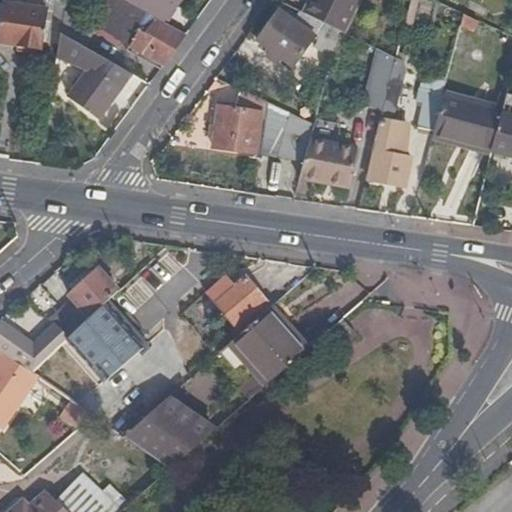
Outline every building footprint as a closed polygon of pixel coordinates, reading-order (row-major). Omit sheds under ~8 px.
[(94,0),(107,7),(95,28),(129,47),(130,46),(145,18),(147,14),(134,7),(122,0),(94,0)] [(138,0),(134,7),(147,14),(152,17),(157,19),(170,27),(185,5),(177,0),(138,0)] [(313,0),(307,14),(345,33),(360,0),(313,0)] [(5,3),(0,31),(0,43),(41,50),(47,10),(5,3)] [(316,37),(280,12),(258,42),(294,68),(316,37)] [(130,46),(129,47),(134,50),(152,17),(147,14),(145,18),(146,19),(131,46),(130,46)] [(475,30),(478,21),(465,15),(462,27),(475,30)] [(134,50),(162,66),(185,35),(170,27),(157,19),(152,17),(134,50)] [(321,32),(324,23),(311,17),(307,25),(321,32)] [(92,36),(68,23),(62,34),(85,48),(92,36)] [(330,43),(334,28),(324,23),(321,32),(320,34),(330,43)] [(336,52),(341,32),(334,28),(330,43),(328,49),(336,52)] [(133,75),(61,36),(57,59),(87,72),(69,96),(100,120),(133,75)] [(407,72),(394,69),(373,150),(376,151),(370,180),(406,187),(412,157),(398,154),(404,124),(393,122),(407,72)] [(467,146),(493,153),(503,112),(444,96),(441,106),(434,131),(434,135),(468,144),(467,146)] [(419,127),(434,131),(441,106),(426,102),(419,127)] [(262,114),(220,108),(215,150),(258,155),(262,114)] [(511,155),(511,117),(506,116),(496,151),(511,155)] [(312,138),(308,155),(309,155),(314,156),(319,139),(312,138)] [(314,156),(309,155),(304,179),(316,182),(351,188),(355,163),(320,158),(314,156)] [(72,304),(63,311),(83,332),(108,310),(125,295),(98,264),(71,289),(75,294),(69,300),(72,304)] [(268,305),(248,280),(232,294),(228,290),(222,295),(226,298),(218,305),(239,330),(268,305)] [(108,310),(83,332),(70,343),(106,384),(144,351),(108,310)] [(0,350),(22,366),(22,367),(33,375),(51,360),(70,343),(83,332),(63,311),(51,322),(57,329),(34,349),(2,325),(0,328),(0,350)] [(308,353),(272,312),(235,344),(271,386),(308,353)] [(22,367),(3,354),(0,357),(0,429),(5,433),(41,381),(33,375),(22,367)] [(51,360),(33,375),(41,381),(55,391),(68,380),(51,360)] [(66,398),(80,408),(89,399),(80,388),(66,398)] [(190,457),(215,435),(169,403),(144,424),(126,440),(173,472),(190,457)] [(112,511),(86,482),(57,506),(63,511),(112,511)] [(42,511),(52,501),(47,497),(29,511),(19,511),(18,511),(16,511),(42,511)] [(63,511),(57,506),(52,501),(42,511),(63,511)]
